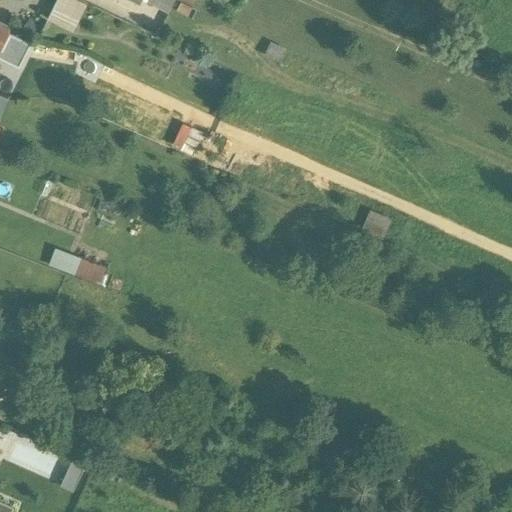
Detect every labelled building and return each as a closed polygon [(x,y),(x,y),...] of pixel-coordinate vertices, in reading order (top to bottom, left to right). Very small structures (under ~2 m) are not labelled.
[(88,5),(76,0),(58,0),(52,13),(77,26),(88,5)] [(175,0),(142,0),(142,1),(168,14),(175,0)] [(10,34),(0,29),(0,50),(1,51),(10,34)] [(30,44),(10,34),(1,51),(0,53),(0,58),(19,67),(30,44)] [(49,268),(103,281),(107,264),(53,250),(49,268)] [(0,501),(0,511),(12,511),(14,508),(0,501)]
